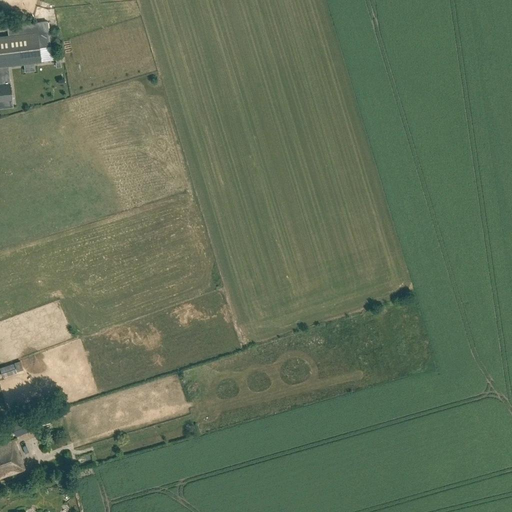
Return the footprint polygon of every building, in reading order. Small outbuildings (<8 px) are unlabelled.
[(0,36),(0,66),(7,66),(24,64),(33,63),(41,62),(39,46),(50,45),(47,22),(7,26),(3,27),(4,30),(8,30),(8,36),(0,36)] [(0,101),(10,100),(9,92),(8,83),(0,83),(0,101)] [(14,363),(17,372),(23,370),(20,361),(14,363)] [(13,364),(0,367),(0,371),(2,377),(16,373),(13,364)] [(49,423),(47,412),(39,414),(41,425),(49,423)] [(30,431),(25,433),(30,451),(35,450),(30,431)] [(0,444),(0,477),(24,469),(13,440),(0,444)]
